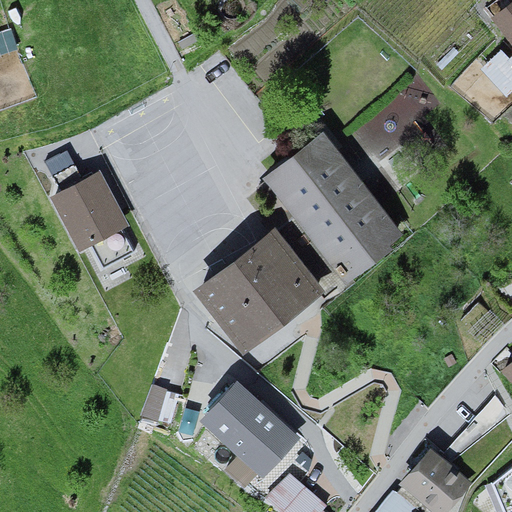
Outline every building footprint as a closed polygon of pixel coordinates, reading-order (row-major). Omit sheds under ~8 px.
[(511,13),(500,21),(511,41),(511,13)] [(509,92),(511,89),(511,50),(506,44),(483,65),(509,92)] [(334,141),(274,185),(349,288),(410,244),(334,141)] [(106,178),(58,202),(85,255),(133,231),(106,178)] [(329,296),(281,234),(201,295),(249,357),(329,296)] [(486,386),(467,405),(483,422),(502,403),(486,386)] [(248,388),(211,423),(265,482),(303,447),(248,388)] [(455,511),(475,491),(435,455),(403,490),(426,511),(455,511)] [(511,511),(511,463),(480,508),(484,511),(511,511)] [(287,476),(265,502),(276,511),(328,511),(329,511),(287,476)]
